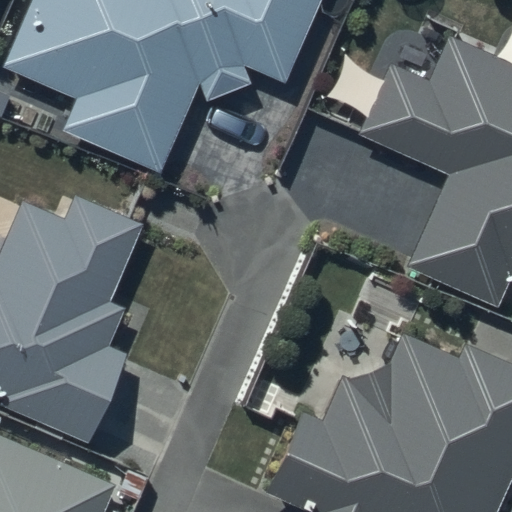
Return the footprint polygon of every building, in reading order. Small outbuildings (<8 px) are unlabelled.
[(322,0),(22,0),(0,53),(0,78),(64,106),(51,135),(160,182),(200,88),(207,102),(250,85),(246,68),(284,90),(322,0)] [(511,62),(443,33),(424,77),(382,59),(347,139),(447,182),(410,267),(495,304),(510,271),(511,271),(511,62)] [(141,227),(75,198),(64,222),(22,204),(0,254),(0,403),(88,442),(124,358),(105,350),(123,308),(108,302),(141,227)] [(496,511),(511,476),(511,365),(459,342),(452,358),(395,334),(381,367),(339,378),(315,425),(303,414),(268,494),(308,511),(496,511)] [(103,511),(114,488),(0,439),(0,511),(103,511)]
